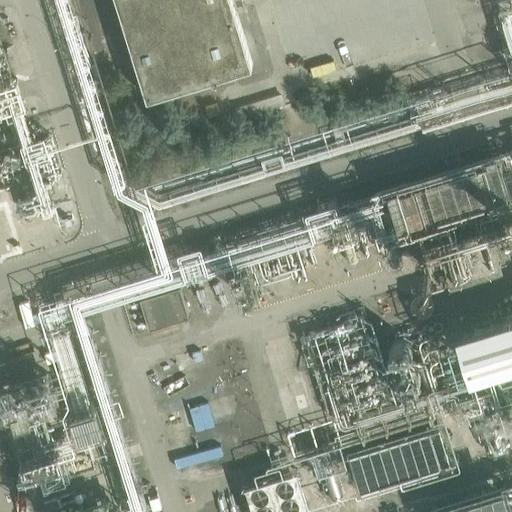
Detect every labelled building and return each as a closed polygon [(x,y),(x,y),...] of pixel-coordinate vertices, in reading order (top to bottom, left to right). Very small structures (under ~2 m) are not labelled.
[(232,0),(118,0),(148,97),(253,65),(232,0)] [(511,168),(381,208),(401,275),(511,242),(511,168)] [(140,298),(150,328),(190,316),(180,285),(140,298)] [(511,308),(457,326),(471,371),(511,358),(511,308)] [(169,420),(175,444),(237,427),(231,403),(169,420)] [(440,426),(350,454),(361,491),(452,462),(440,426)] [(226,436),(197,445),(208,485),(237,476),(226,436)] [(238,495),(242,511),(301,511),(291,479),(238,495)]
